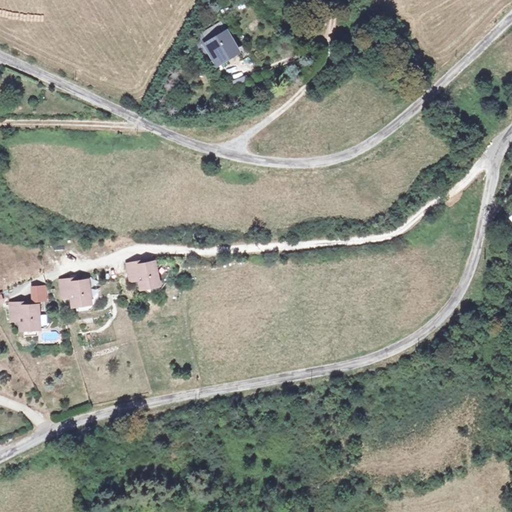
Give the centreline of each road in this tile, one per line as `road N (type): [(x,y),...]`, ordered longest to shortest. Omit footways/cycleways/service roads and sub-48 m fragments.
road 1 (residential): [(0,459),(149,402),(338,367),(402,343),(445,309),(466,269),(499,150),(511,133)]
road 2 (residential): [(511,17),(421,103),(328,160),(273,163),(191,142),(0,56)]
road 3 (track): [(226,153),(306,89),(329,57),(333,0)]
